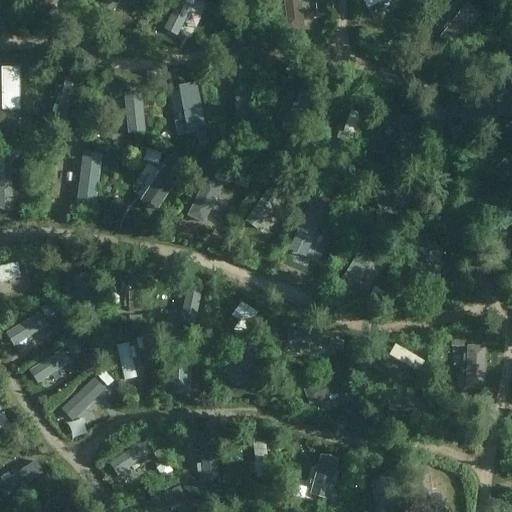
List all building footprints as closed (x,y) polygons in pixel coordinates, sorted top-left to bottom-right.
[(54,0),(32,0),(29,4),(41,14),(54,0)] [(112,14),(120,0),(103,0),(100,7),(112,14)] [(165,21),(177,27),(187,9),(189,5),(180,0),(176,0),(175,2),(165,21)] [(303,28),(302,14),(306,13),(305,4),(301,4),(300,0),(283,0),(287,30),(303,28)] [(362,0),(367,9),(387,0),(393,0),(394,2),(397,0),(362,0)] [(466,4),(450,25),(448,23),(443,28),(445,30),(440,37),(454,49),(481,16),(466,4)] [(240,71),(239,79),(250,79),(251,72),(240,71)] [(1,73),(2,96),(0,96),(0,106),(2,106),(2,112),(17,112),(16,73),(1,73)] [(65,82),(55,120),(70,124),(79,86),(65,82)] [(248,121),(250,83),(236,82),(234,120),(248,121)] [(205,130),(200,89),(185,91),(191,131),(205,130)] [(292,136),(314,97),(301,90),(280,129),(292,136)] [(125,99),(129,134),(142,133),(138,98),(125,99)] [(500,99),(476,111),(474,107),(467,111),(469,114),(462,118),(468,131),(506,112),(500,99)] [(349,113),(335,150),(347,155),(361,118),(349,113)] [(398,116),(399,142),(396,142),(396,151),(399,151),(400,159),(418,158),(417,115),(398,116)] [(45,117),(42,129),(49,130),(52,119),(45,117)] [(462,125),(449,131),(454,139),(466,133),(462,125)] [(207,131),(196,133),(198,141),(209,139),(207,131)] [(280,134),(275,143),(283,147),(287,138),(280,134)] [(209,149),(207,141),(198,142),(200,150),(209,149)] [(12,146),(11,154),(24,154),(24,146),(12,146)] [(175,153),(170,160),(180,168),(185,161),(175,153)] [(396,156),(381,157),(382,167),(397,166),(396,156)] [(511,166),(505,160),(472,192),(483,204),(511,175),(511,166)] [(50,162),(46,198),(62,200),(65,164),(50,162)] [(166,164),(141,202),(155,210),(179,172),(166,164)] [(213,179),(223,184),(226,176),(217,171),(213,179)] [(204,225),(223,186),(206,178),(187,216),(204,225)] [(399,189),(389,191),(375,194),(378,211),(402,206),(409,204),(416,202),(412,186),(399,189)] [(268,191),(246,224),(257,230),(279,199),(268,191)] [(313,197),(310,204),(320,208),(323,202),(323,201),(313,197)] [(473,197),(468,203),(476,211),(482,205),(473,197)] [(415,234),(414,245),(426,247),(428,236),(415,234)] [(354,289),(375,256),(362,248),(341,281),(354,289)] [(415,248),(409,291),(425,293),(431,251),(415,248)] [(31,262),(24,264),(27,274),(34,272),(31,262)] [(15,267),(0,270),(0,285),(18,282),(15,267)] [(83,276),(70,280),(73,293),(70,293),(72,303),(76,302),(78,308),(90,305),(83,276)] [(129,277),(129,300),(124,300),(124,308),(129,308),(129,312),(141,312),(141,277),(129,277)] [(50,304),(41,309),(48,319),(56,314),(50,304)] [(91,310),(83,312),(86,325),(94,323),(91,310)] [(238,314),(222,333),(237,345),(253,326),(238,314)] [(144,317),(131,317),(132,326),(144,326),(144,317)] [(41,326),(31,319),(16,340),(26,347),(41,326)] [(165,324),(163,335),(177,337),(178,326),(165,324)] [(289,327),(286,342),(325,348),(327,333),(289,327)] [(120,330),(110,332),(113,344),(123,341),(120,330)] [(74,337),(66,342),(74,354),(82,349),(74,337)] [(464,338),(452,339),(452,348),(464,348),(464,338)] [(331,339),(329,349),(342,350),(343,341),(331,339)] [(467,346),(466,355),(463,354),(462,364),(466,365),(465,389),(484,390),(486,347),(467,346)] [(64,347),(41,372),(50,380),(73,355),(64,347)] [(125,347),(113,350),(121,385),(133,382),(129,362),(132,361),(130,352),(126,353),(125,347)] [(424,363),(394,347),(386,360),(416,377),(424,363)] [(247,353),(223,379),(232,387),(246,372),(249,375),(252,371),(249,368),(256,361),(247,353)] [(181,358),(170,357),(169,391),(180,391),(181,358)] [(309,406),(345,392),(338,376),(303,390),(309,406)] [(78,415),(104,387),(93,377),(67,406),(78,415)] [(355,387),(347,391),(352,402),(359,400),(355,387)] [(388,412),(428,413),(429,399),(389,397),(388,412)] [(440,422),(427,422),(427,430),(440,430),(440,422)] [(210,434),(196,438),(205,470),(218,467),(210,434)] [(265,440),(252,441),(257,479),(269,478),(265,440)] [(142,454),(134,444),(110,464),(118,474),(142,454)] [(338,458),(320,453),(309,495),(326,500),(338,458)] [(36,461),(0,484),(0,492),(4,499),(44,474),(36,461)] [(424,463),(413,465),(415,474),(426,472),(424,463)] [(376,483),(378,497),(375,497),(377,507),(380,506),(381,511),(396,511),(391,481),(376,483)] [(190,486),(184,488),(189,498),(196,495),(192,484),(190,486)] [(334,496),(331,506),(339,508),(342,498),(334,496)]
